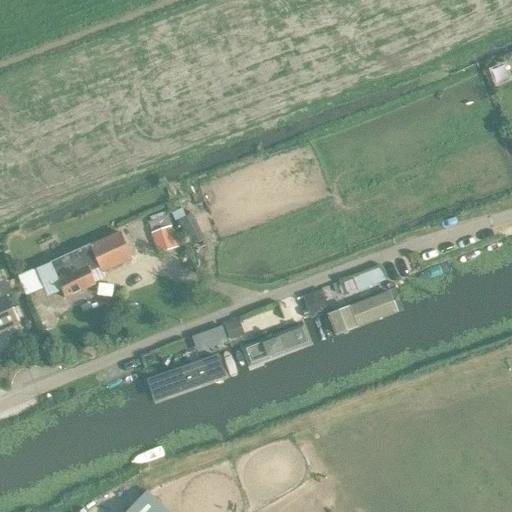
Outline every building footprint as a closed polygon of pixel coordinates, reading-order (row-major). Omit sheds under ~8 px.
[(153,235),(160,254),(179,247),(172,229),(153,235)] [(78,252),(19,277),(28,297),(45,289),(41,281),(56,275),(61,288),(65,297),(96,284),(92,273),(100,269),(102,273),(134,259),(122,233),(78,252)] [(329,308),(323,290),(304,297),(310,314),(329,308)] [(390,293),(326,316),(335,340),(399,317),(390,293)] [(0,334),(20,325),(6,295),(0,297),(0,334)] [(211,329),(218,348),(230,344),(223,325),(211,329)] [(306,325),(240,349),(248,371),(314,347),(306,325)] [(221,355),(155,377),(161,395),(227,372),(221,355)] [(167,511),(146,492),(126,511),(167,511)]
